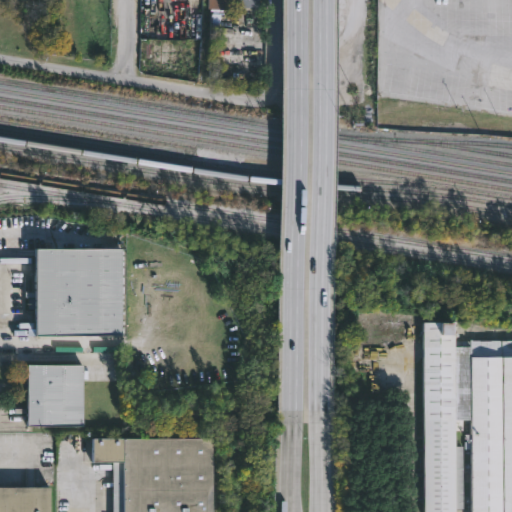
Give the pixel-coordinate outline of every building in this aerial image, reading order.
[(257,0),(257,7),(230,6),(230,10),(207,9),(207,0),(257,0)] [(0,32),(3,33),(8,8),(0,6),(0,32)] [(119,336),(34,335),(36,248),(120,249),(119,336)] [(452,325),(452,339),(511,339),(511,511),(468,511),(468,418),(458,418),(458,430),(452,430),(452,446),(458,446),(458,508),(452,508),(452,511),(420,511),(421,320),(452,320),(452,325)] [(27,427),(27,366),(82,366),(82,427),(27,427)] [(217,437),(216,511),(115,511),(116,460),(97,460),(97,436),(217,437)] [(0,511),(0,485),(52,485),(52,511),(0,511)]
